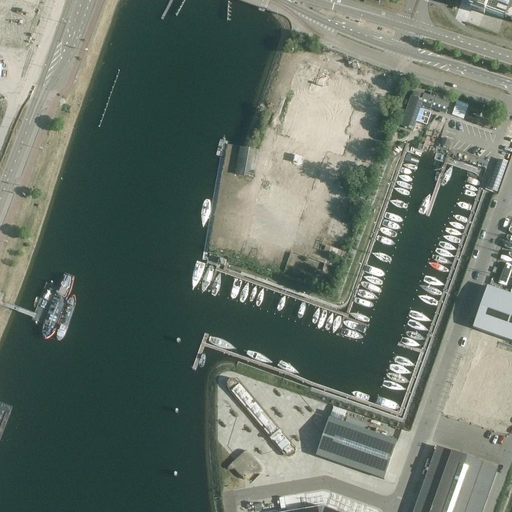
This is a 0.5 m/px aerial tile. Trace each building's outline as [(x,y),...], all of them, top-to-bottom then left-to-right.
[(0,24),(0,39),(4,40),(4,37),(21,38),(27,20),(30,21),(37,0),(14,0),(6,25),(0,24)] [(511,22),(511,0),(472,0),(469,10),(483,16),(485,12),(511,22)] [(295,50),(248,180),(279,192),(310,105),(363,124),(379,81),(295,50)] [(423,95),(413,91),(401,126),(411,129),(420,104),(438,111),(445,113),(448,103),(424,94),(423,95)] [(320,139),(300,196),(356,216),(376,159),(320,139)] [(497,162),(487,189),(497,192),(507,163),(498,160),(497,162)] [(267,200),(256,232),(340,261),(351,230),(267,200)] [(57,292),(45,324),(45,328),(47,331),(50,330),(53,328),(65,296),(65,289),(64,286),(61,287),(57,292)] [(472,328),(511,342),(511,295),(487,287),(472,328)] [(225,386),(225,387),(225,388),(226,389),(226,390),(227,391),(228,392),(282,456),(283,457),(284,458),(285,458),(286,459),(287,459),(288,459),(289,459),(290,459),(291,458),(292,458),(292,457),(293,456),(293,455),(294,454),(294,453),(294,452),(294,451),(293,450),(293,449),(238,383),(237,382),(236,382),(235,381),(234,380),(233,380),(232,380),(231,380),(230,380),(229,381),(228,381),(227,382),(226,383),(226,384),(225,385),(225,386)] [(329,418),(316,456),(383,479),(396,441),(329,418)] [(424,478),(412,511),(481,511),(497,468),(435,447),(433,452),(430,451),(421,477),(424,478)] [(242,451),(225,467),(227,469),(233,469),(242,479),(243,480),(245,480),(246,479),(247,478),(249,476),(250,475),(251,474),(252,474),(259,474),(262,470),(262,469),(248,451),(247,451),(246,450),(245,450),(244,451),(242,451)]
